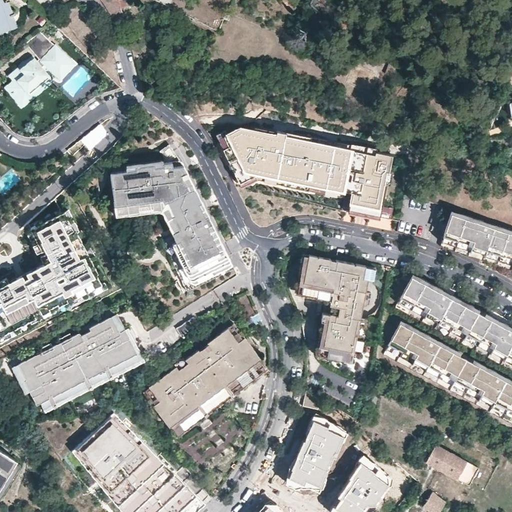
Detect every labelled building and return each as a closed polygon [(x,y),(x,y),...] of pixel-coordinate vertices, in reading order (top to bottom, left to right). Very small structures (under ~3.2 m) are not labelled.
[(0,0),(0,28),(14,24),(12,17),(8,4),(3,6),(0,0)] [(123,25),(125,24),(120,8),(116,0),(101,0),(109,12),(118,27),(123,25)] [(116,0),(120,8),(126,7),(124,0),(116,0)] [(21,17),(12,17),(14,24),(0,28),(0,33),(2,32),(8,34),(18,23),(21,17)] [(47,23),(42,18),(37,23),(41,28),(47,23)] [(74,63),(41,31),(26,42),(39,58),(36,61),(34,59),(23,68),(21,66),(10,74),(14,80),(6,86),(16,99),(46,74),(41,67),(46,64),(60,78),(74,63)] [(104,72),(116,62),(108,52),(96,62),(104,72)] [(34,59),(33,57),(26,62),(21,66),(23,68),(34,59)] [(397,157),(248,127),(235,133),(255,172),(360,191),(358,207),(389,213),(397,157)] [(129,171),(112,173),(119,217),(165,212),(176,232),(173,234),(178,243),(175,245),(193,282),(196,284),(198,284),(235,264),(187,166),(176,167),(176,162),(166,163),(166,160),(129,164),(129,171)] [(511,231),(451,211),(439,247),(511,271),(511,231)] [(0,278),(0,339),(3,343),(112,286),(74,213),(38,232),(55,263),(7,287),(0,278)] [(303,296),(311,256),(307,255),(306,259),(300,258),(293,294),(303,296)] [(352,352),(366,280),(362,279),(364,267),(311,256),(303,296),(310,297),(325,300),(329,301),(328,306),(330,306),(322,346),(352,352)] [(362,279),(366,280),(372,281),(374,269),(364,267),(362,279)] [(412,275),(394,309),(511,373),(511,329),(431,285),(414,276),(412,275)] [(322,346),(330,306),(328,306),(329,301),(325,300),(315,352),(314,357),(350,364),(352,352),(322,346)] [(118,313),(111,317),(120,332),(126,328),(118,313)] [(137,353),(144,350),(132,326),(126,328),(120,332),(111,317),(100,322),(99,320),(78,330),(79,332),(71,337),(72,339),(62,344),(60,342),(53,346),(51,343),(40,348),(42,351),(18,364),(26,379),(24,380),(29,390),(36,405),(41,402),(45,412),(91,388),(86,379),(137,353)] [(382,356),(511,426),(511,382),(500,376),(447,347),(401,322),(382,356)] [(233,325),(227,330),(237,344),(243,339),(241,336),(233,325)] [(227,330),(142,394),(177,440),(252,383),(248,377),(264,366),(243,339),(237,344),(227,330)] [(91,388),(142,362),(137,353),(86,379),(91,388)] [(269,371),(264,366),(248,377),(252,383),(269,371)] [(29,390),(24,380),(17,384),(22,394),(29,390)] [(375,407),(378,397),(374,394),(371,393),(367,404),(375,407)] [(182,511),(199,496),(112,405),(72,443),(131,511),(182,511)] [(350,426),(313,408),(278,480),(317,499),(350,426)] [(58,420),(34,423),(41,432),(45,429),(45,428),(49,425),(55,432),(61,426),(58,420)] [(477,469),(435,445),(425,463),(468,487),(477,469)] [(0,497),(22,464),(0,449),(0,497)] [(372,511),(391,477),(357,460),(332,508),(338,511),(372,511)] [(416,472),(412,477),(418,482),(425,487),(429,482),(416,472)] [(438,511),(445,503),(432,493),(422,508),(427,511),(438,511)] [(275,511),(266,503),(257,511),(275,511)]
